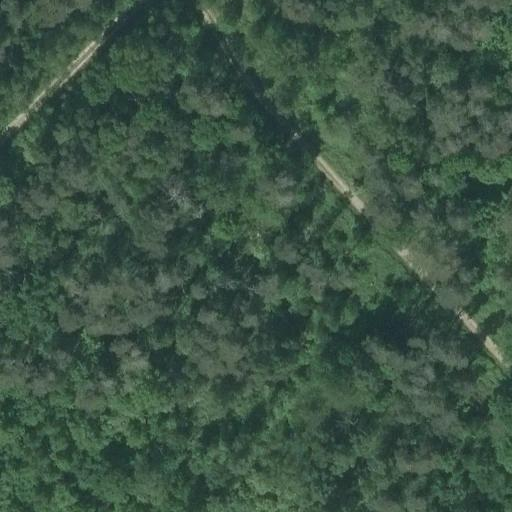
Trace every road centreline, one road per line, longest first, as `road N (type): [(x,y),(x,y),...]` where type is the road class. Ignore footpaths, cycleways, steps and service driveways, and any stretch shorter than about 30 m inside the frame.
road 1 (track): [(181,0),(249,90),(511,368)]
road 2 (track): [(141,0),(0,134)]
